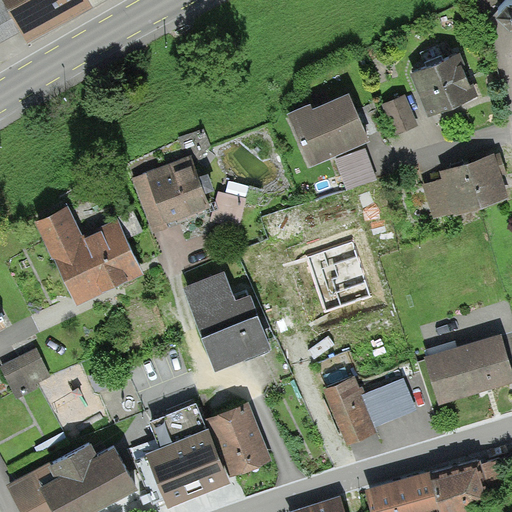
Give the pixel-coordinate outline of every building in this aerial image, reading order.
[(0,0),(0,44),(21,32),(3,0),(0,0)] [(3,0),(21,32),(28,44),(93,8),(88,0),(3,0)] [(511,0),(494,0),(494,6),(499,10),(506,8),(511,2),(511,0)] [(462,55),(413,74),(429,117),(453,108),(478,98),(462,55)] [(406,95),(383,104),(396,137),(419,128),(406,95)] [(310,107),(289,116),(311,167),(370,143),(359,117),(349,96),(313,112),(310,107)] [(365,150),(337,159),(348,191),(376,181),(365,150)] [(496,154),(439,171),(442,181),(423,187),(433,221),(509,199),(500,169),(496,154)] [(134,179),(155,233),(169,228),(167,224),(210,207),(205,194),(214,191),(209,177),(200,181),(192,160),(162,171),(162,168),(134,179)] [(217,193),(211,219),(239,226),(245,200),(217,193)] [(77,307),(143,275),(118,222),(84,238),(69,208),(37,223),(77,307)] [(236,285),(249,282),(245,261),(231,264),(236,285)] [(272,353),(251,297),(236,303),(224,272),(184,288),(194,315),(217,374),(272,353)] [(455,342),(423,352),(440,408),(491,392),(511,385),(511,368),(502,334),(457,348),(455,342)] [(35,352),(3,367),(17,395),(49,379),(35,352)] [(356,378),(325,390),(348,446),(380,433),(378,428),(417,412),(404,380),(366,395),(363,387),(360,389),(356,378)] [(247,402),(207,418),(230,476),(270,460),(247,402)] [(198,491),(228,479),(207,426),(202,428),(193,406),(150,423),(159,445),(143,451),(164,505),(198,491)] [(94,511),(135,489),(113,449),(96,458),(88,444),(45,468),(52,481),(40,488),(31,472),(5,487),(19,511),(94,511)] [(432,464),(444,511),(477,511),(474,502),(508,493),(497,451),(482,455),(481,451),(455,458),(432,464)] [(431,462),(366,479),(374,511),(444,511),(432,464),(431,462)] [(346,511),(340,491),(287,507),(288,511),(346,511)]
